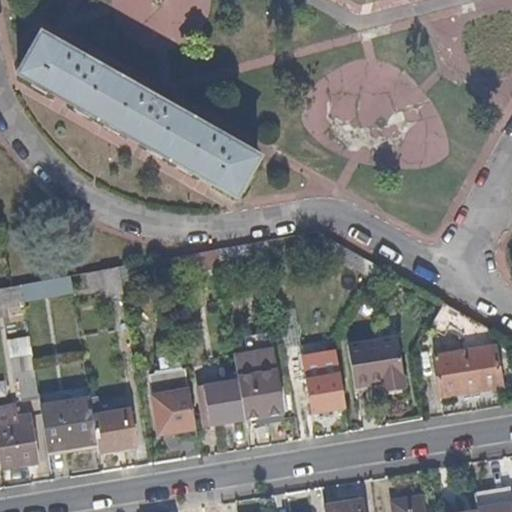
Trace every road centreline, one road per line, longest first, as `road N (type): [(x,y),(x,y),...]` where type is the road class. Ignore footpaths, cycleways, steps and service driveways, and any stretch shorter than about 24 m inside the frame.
road 1 (residential): [(0,98),(23,140),(71,190),(138,225),(231,235),(323,216),(454,281)]
road 2 (residential): [(22,511),(511,429)]
road 3 (residential): [(454,281),(511,175)]
